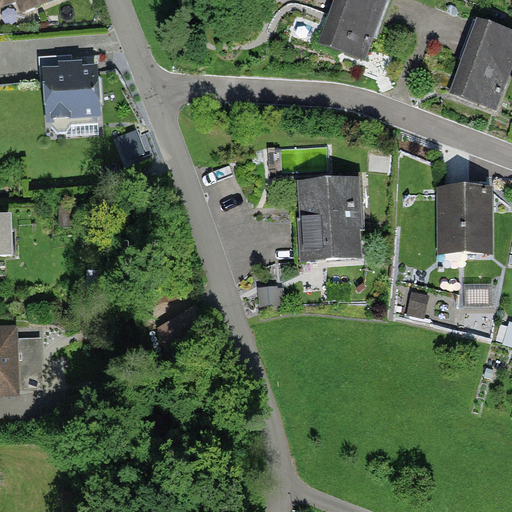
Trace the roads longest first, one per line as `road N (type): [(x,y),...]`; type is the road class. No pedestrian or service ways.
road 1 (residential): [(154,95),(258,392),(278,511)]
road 2 (residential): [(154,95),(201,88),(341,96),(511,157)]
